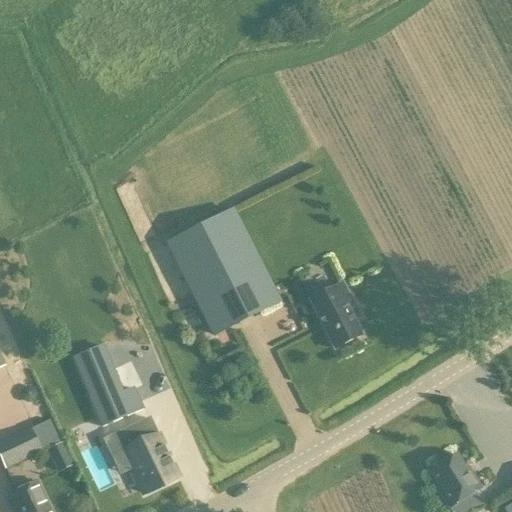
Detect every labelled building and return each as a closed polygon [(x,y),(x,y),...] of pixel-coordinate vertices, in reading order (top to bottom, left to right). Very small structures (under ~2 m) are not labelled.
[(233,211),(167,245),(213,335),(279,302),(233,211)] [(310,301),(334,350),(361,336),(353,320),(359,317),(343,285),(310,301)] [(123,394),(103,348),(74,360),(75,364),(67,368),(94,431),(102,428),(102,429),(106,427),(113,442),(132,433),(130,429),(147,421),(142,411),(144,411),(134,389),(123,394)] [(179,479),(150,419),(147,421),(130,429),(132,433),(113,442),(107,445),(121,473),(131,469),(144,496),(179,479)] [(42,451),(57,444),(46,423),(31,430),(0,444),(0,456),(7,470),(43,453),(42,451)] [(471,479),(456,455),(429,472),(439,487),(436,489),(448,509),(481,489),(474,478),(471,479)] [(51,511),(38,483),(9,496),(16,511),(51,511)]
